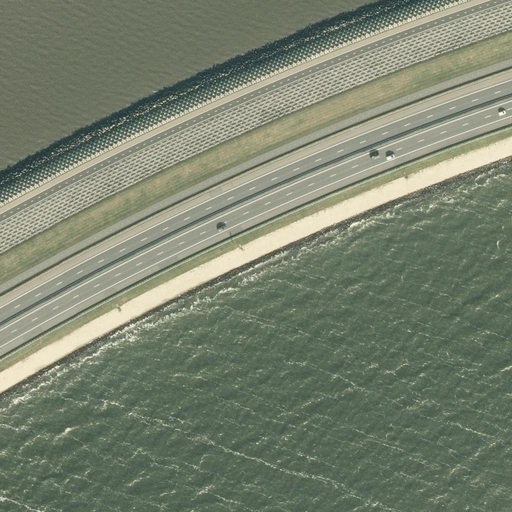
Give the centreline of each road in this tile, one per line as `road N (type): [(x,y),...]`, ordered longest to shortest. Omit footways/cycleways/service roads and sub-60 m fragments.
road 1 (motorway): [(0,338),(224,222),(511,108)]
road 2 (motorway): [(511,86),(216,204),(0,315)]
